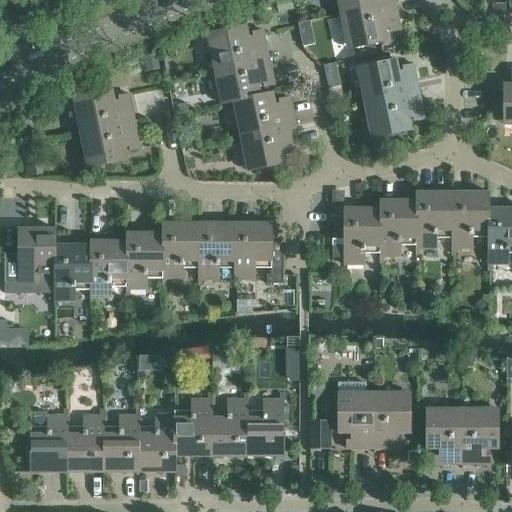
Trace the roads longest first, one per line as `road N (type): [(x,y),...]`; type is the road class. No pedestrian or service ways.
road 1 (residential): [(188,506),(482,511)]
road 2 (tertiary): [(0,91),(192,0)]
road 3 (residential): [(42,506),(188,506)]
road 4 (residential): [(40,193),(179,194)]
road 5 (residential): [(459,158),(459,28)]
road 6 (residential): [(342,186),(459,158)]
